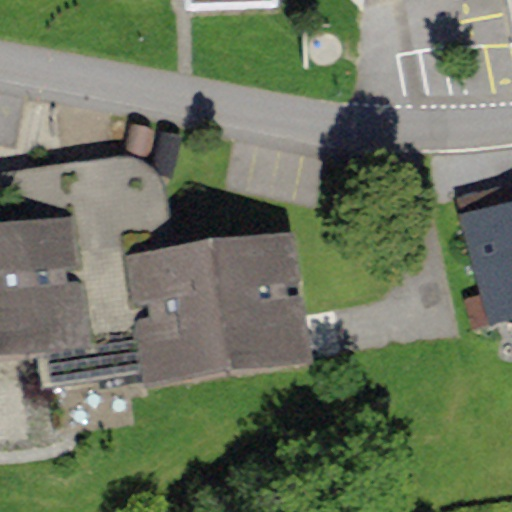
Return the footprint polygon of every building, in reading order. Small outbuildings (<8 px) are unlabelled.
[(273,0),(188,0),(190,22),(274,19),(273,0)] [(0,180),(0,236),(82,223),(103,351),(39,361),(43,392),(142,376),(126,266),(178,258),(170,204),(161,180),(141,169),(115,163),(0,180)] [(511,214),(465,228),(495,329),(511,323),(511,214)] [(0,236),(0,367),(39,361),(103,351),(82,223),(0,236)] [(178,258),(126,266),(142,376),(146,402),(310,377),(289,241),(178,258)]
